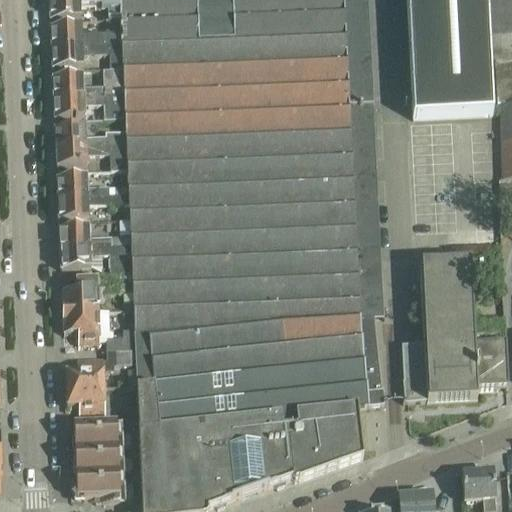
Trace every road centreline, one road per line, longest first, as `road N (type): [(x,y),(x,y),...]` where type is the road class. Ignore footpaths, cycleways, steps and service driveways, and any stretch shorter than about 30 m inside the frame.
road 1 (secondary): [(36,511),(14,0)]
road 2 (secondary): [(309,511),(511,435)]
